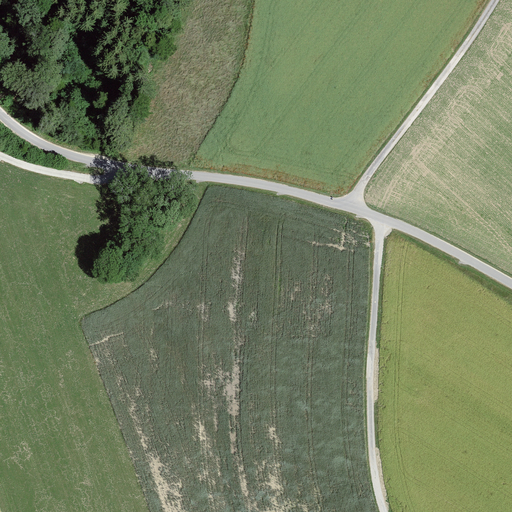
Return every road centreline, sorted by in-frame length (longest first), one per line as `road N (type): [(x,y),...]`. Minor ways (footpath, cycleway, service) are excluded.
road 1 (unclassified): [(385,218),(234,178),(122,167),(47,146),(0,114)]
road 2 (unclassified): [(385,218),(371,358),(372,451),(385,511)]
road 3 (track): [(492,0),(365,180),(353,209)]
road 4 (unclassified): [(511,283),(385,218)]
road 5 (track): [(122,167),(87,178),(0,156)]
